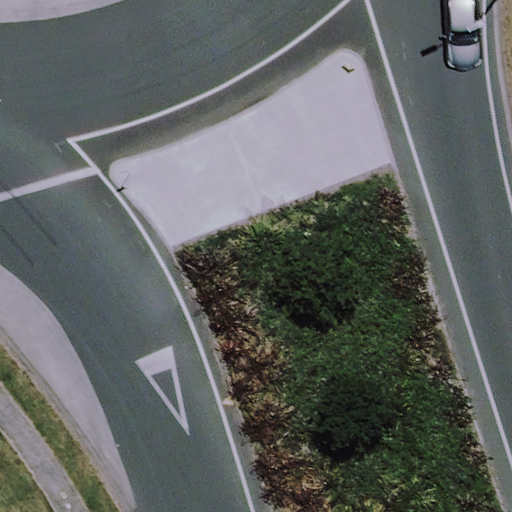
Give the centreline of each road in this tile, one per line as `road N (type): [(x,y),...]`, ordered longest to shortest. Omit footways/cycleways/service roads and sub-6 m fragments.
road 1 (tertiary): [(213,511),(151,358),(0,104)]
road 2 (tertiary): [(416,0),(452,157),(511,351)]
road 3 (tertiary): [(292,0),(148,76),(0,97)]
